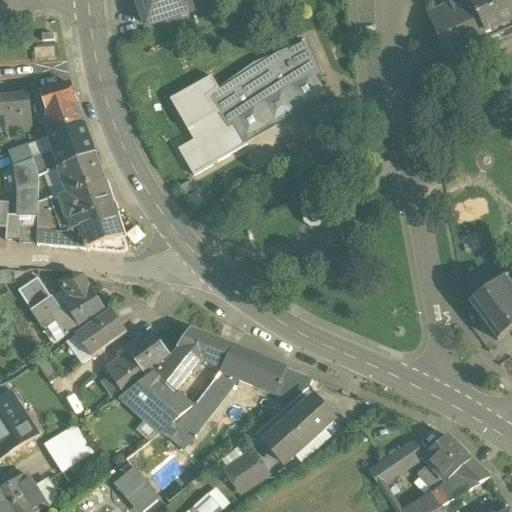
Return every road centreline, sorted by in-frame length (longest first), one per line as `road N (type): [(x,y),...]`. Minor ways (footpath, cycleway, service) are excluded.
road 1 (residential): [(381,0),(376,50),(416,194),(441,350),(428,389)]
road 2 (tertiary): [(87,0),(116,141),(149,200),(197,258)]
road 3 (tertiary): [(197,258),(292,324),(428,389)]
road 4 (residential): [(197,258),(166,268),(0,259)]
